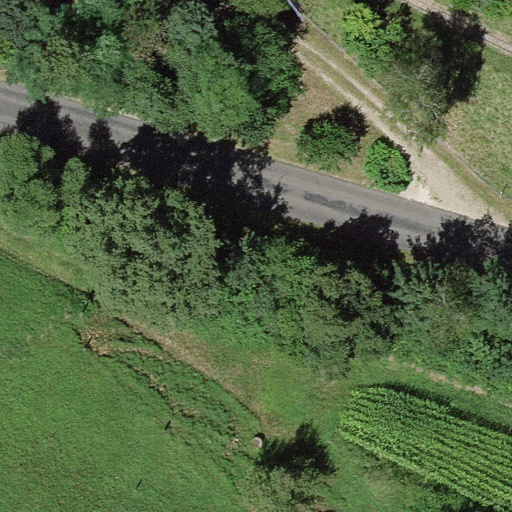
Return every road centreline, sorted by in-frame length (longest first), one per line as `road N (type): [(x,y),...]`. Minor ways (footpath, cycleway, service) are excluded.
road 1 (unclassified): [(0,106),(511,266)]
road 2 (track): [(0,242),(136,316),(244,394)]
